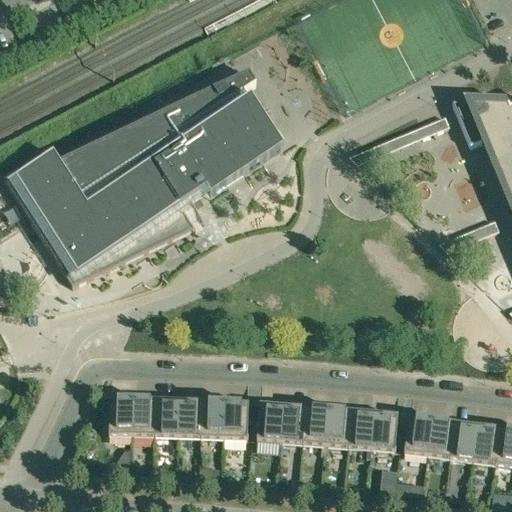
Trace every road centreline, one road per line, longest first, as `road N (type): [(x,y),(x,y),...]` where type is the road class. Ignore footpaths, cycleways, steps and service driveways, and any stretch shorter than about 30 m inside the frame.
road 1 (residential): [(511,403),(283,379),(96,372),(27,498)]
road 2 (residential): [(161,511),(27,498)]
